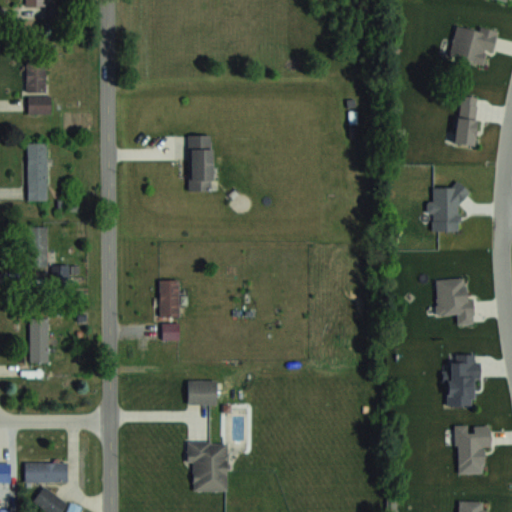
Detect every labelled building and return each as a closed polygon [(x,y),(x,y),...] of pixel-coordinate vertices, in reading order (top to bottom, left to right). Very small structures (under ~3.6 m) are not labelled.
[(492,54),(497,33),(455,23),(448,57),(482,65),(485,52),(492,54)] [(46,63),(25,63),(25,90),(46,90),(46,63)] [(49,95),(27,95),(27,113),(49,113),(49,95)] [(477,97),(458,95),(453,143),(472,145),(477,97)] [(188,191),(211,191),(211,134),(188,134),(188,191)] [(27,199),(46,199),(46,142),(27,142),(27,199)] [(47,265),(47,225),(28,225),(28,265),(47,265)] [(52,278),(68,278),(68,264),(52,264),(52,278)] [(468,278),(434,280),(436,316),(455,315),(456,324),(470,323),(468,278)] [(159,279),(159,316),(179,316),(179,279),(159,279)] [(47,361),(47,317),(29,317),(29,361),(47,361)] [(477,405),(477,352),(453,352),(453,361),(446,361),(446,405),(477,405)] [(216,380),(187,380),(187,404),(216,404),(216,380)] [(454,424),(455,473),(482,473),(482,447),(490,447),(490,424),(454,424)] [(192,463),(192,491),(227,491),(227,441),(186,441),(186,463),(192,463)] [(0,481),(10,482),(10,462),(0,461),(0,481)] [(66,461),(24,461),(24,480),(66,480),(66,461)] [(487,511),(488,500),(456,500),(456,511),(487,511)]
